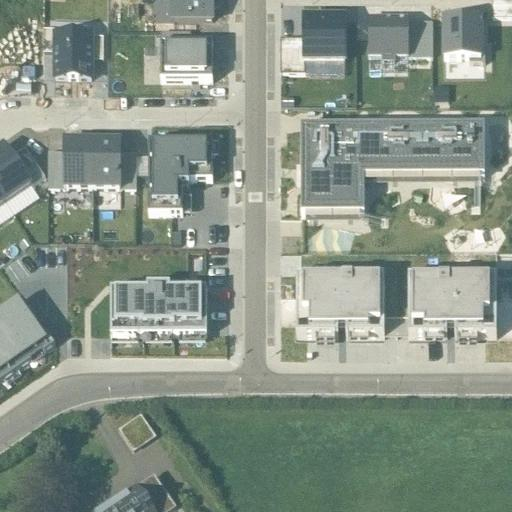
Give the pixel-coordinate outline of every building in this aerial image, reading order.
[(172,0),(173,26),(213,26),(213,0),(172,0)] [(511,0),(492,0),(492,24),(511,24),(511,0)] [(345,24),(305,24),(305,44),(305,68),(306,68),(345,68),(345,24)] [(409,24),(368,24),(367,63),(382,63),(382,67),(395,68),(395,63),(408,63),(409,24)] [(481,24),(445,24),(445,66),(469,66),(469,71),(485,70),(485,54),(481,54),(481,24)] [(56,59),(56,42),(56,35),(44,35),(44,60),(56,59)] [(161,50),(192,49),(191,37),(161,38),(161,50)] [(92,42),(56,42),(56,59),(56,86),(92,85),(92,65),(92,42)] [(92,42),(92,65),(104,65),(104,42),(92,42)] [(281,80),(306,80),(306,68),(305,68),(305,44),(281,44),(281,80)] [(213,49),(192,49),(161,50),(161,88),(213,88),(213,49)] [(484,136),(303,139),(305,216),(313,216),(313,222),(360,221),(365,221),(364,183),(485,180),(484,136)] [(93,148),(93,196),(121,196),(121,160),(121,147),(93,148)] [(93,196),(93,148),(65,148),(65,159),(65,195),(93,196)] [(213,148),(149,148),(149,221),(183,221),(183,193),(190,193),(190,188),(213,188),(213,148)] [(0,158),(0,201),(5,209),(30,191),(31,190),(13,164),(6,154),(0,158)] [(25,155),(13,164),(31,190),(30,191),(33,194),(46,185),(25,155)] [(65,195),(65,159),(49,159),(49,196),(65,195)] [(137,160),(121,160),(121,196),(137,196),(137,160)] [(338,283),(296,283),(296,343),(338,343),(338,333),(346,333),(346,343),(384,343),(384,283),(350,283),(350,287),(338,287),(338,283)] [(442,283),(408,283),(409,343),(447,343),(447,333),(455,333),(455,343),(497,343),(496,283),(455,283),(455,288),(442,288),(442,283)] [(207,295),(111,295),(111,344),(207,344),(207,295)] [(0,392),(33,370),(30,366),(42,358),(45,361),(56,354),(23,307),(0,322),(0,392)] [(135,453),(158,441),(145,418),(122,430),(135,453)] [(173,511),(154,483),(137,495),(148,511),(173,511)] [(148,511),(137,495),(136,494),(110,511),(148,511)]
